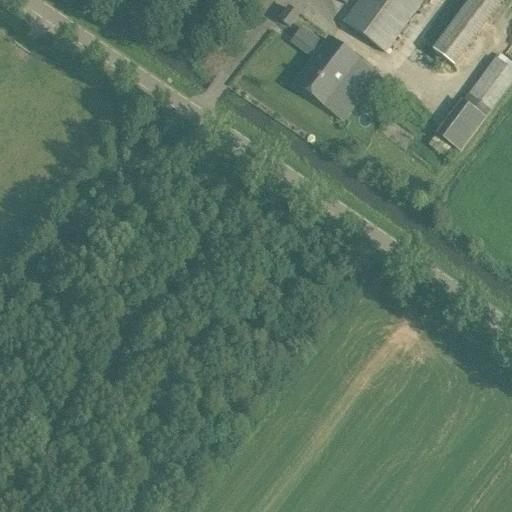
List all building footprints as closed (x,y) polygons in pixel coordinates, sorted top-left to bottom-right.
[(385,54),(424,0),(362,0),(345,25),(385,54)] [(468,0),(442,56),(473,71),(505,0),(468,0)] [(280,21),(281,22),(290,29),(299,16),(289,9),(280,21)] [(343,122),(378,78),(329,41),(295,85),(343,122)] [(472,97),(496,113),(511,91),(511,65),(500,57),(472,97)]
